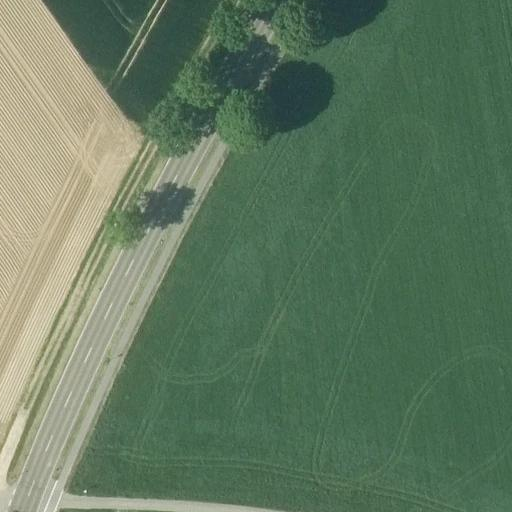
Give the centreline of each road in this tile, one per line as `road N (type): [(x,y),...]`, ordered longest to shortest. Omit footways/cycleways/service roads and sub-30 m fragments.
road 1 (tertiary): [(270,0),(147,221),(17,511)]
road 2 (track): [(0,457),(137,162),(234,0)]
road 3 (track): [(22,497),(246,511)]
